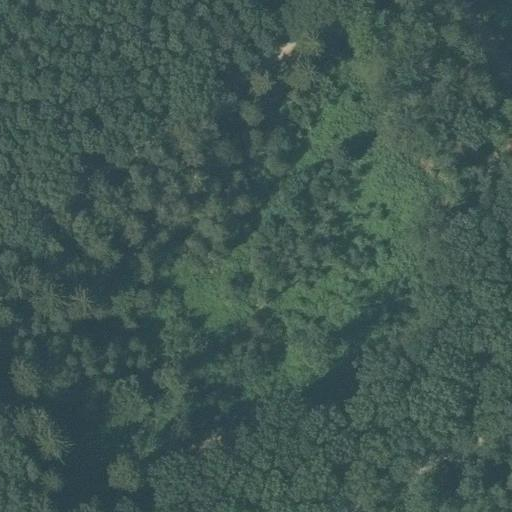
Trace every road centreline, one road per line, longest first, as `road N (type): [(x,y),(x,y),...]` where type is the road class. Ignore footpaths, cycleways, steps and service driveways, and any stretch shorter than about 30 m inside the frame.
road 1 (track): [(358,0),(0,252)]
road 2 (track): [(344,511),(511,420)]
